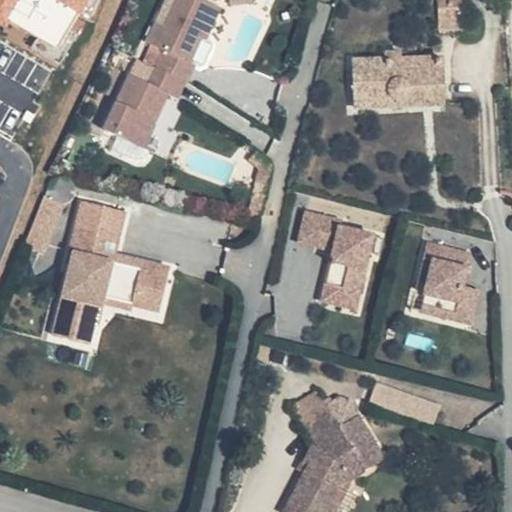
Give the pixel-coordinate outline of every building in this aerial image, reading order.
[(98,0),(0,0),(0,23),(9,28),(38,31),(35,58),(12,46),(11,46),(8,75),(22,83),(21,88),(40,90),(53,66),(54,56),(64,57),(77,32),(79,13),(91,14),(98,0)] [(223,4),(214,0),(174,0),(166,21),(156,17),(146,38),(163,46),(148,82),(130,73),(105,127),(146,144),(171,91),(162,87),(168,71),(186,77),(188,79),(197,59),(188,56),(198,35),(207,38),(223,4)] [(466,28),(465,0),(440,0),(441,29),(466,28)] [(207,38),(198,35),(188,56),(197,59),(207,38)] [(446,60),(354,62),(355,106),(447,104),(446,60)] [(186,77),(168,71),(162,87),(171,91),(179,94),(186,77)] [(144,162),(164,123),(172,127),(185,100),(174,95),(147,149),(119,134),(113,147),(144,162)] [(248,173),(224,150),(217,159),(237,180),(238,180),(248,173)] [(246,188),(235,185),(228,217),(239,220),(246,188)] [(67,204),(49,196),(30,242),(49,250),(67,204)] [(130,207),(86,197),(71,262),(76,264),(60,335),(82,340),(87,317),(95,319),(102,321),(107,299),(112,275),(145,282),(143,288),(170,294),(176,263),(118,250),(117,257),(105,255),(106,248),(108,239),(122,242),(130,207)] [(286,213),(280,242),(315,250),(319,231),(302,227),(304,217),(286,213)] [(322,221),(304,217),(302,227),(319,231),(315,250),(307,284),(341,292),(350,253),(354,235),(321,227),(322,221)] [(451,253),(408,242),(404,258),(414,260),(405,294),(427,299),(423,316),(453,323),(461,289),(444,285),(451,253)] [(118,250),(106,248),(105,255),(117,257),(118,250)] [(167,304),(170,294),(143,288),(145,282),(112,275),(107,299),(138,306),(140,298),(167,304)] [(341,292),(307,284),(302,301),(337,309),(341,292)] [(427,299),(405,294),(401,310),(423,316),(427,299)] [(95,319),(87,317),(82,340),(90,342),(95,319)] [(380,378),(372,399),(436,423),(444,401),(380,378)] [(289,402),(266,419),(279,437),(302,419),(289,402)] [(302,419),(279,437),(293,455),(304,461),(296,476),(278,511),(327,511),(338,492),(336,488),(367,468),(326,411),(316,409),(302,419)] [(304,461),(293,455),(286,470),(296,476),(304,461)]
